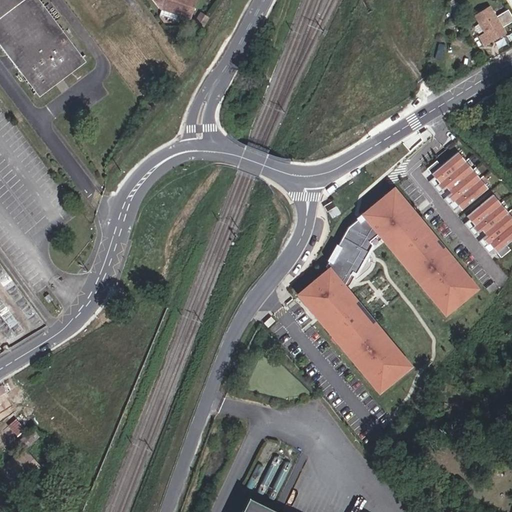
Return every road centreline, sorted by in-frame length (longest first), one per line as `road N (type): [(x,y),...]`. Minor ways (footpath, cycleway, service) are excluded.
road 1 (residential): [(311,176),(305,232),(243,319),(168,511)]
road 2 (tertiary): [(188,151),(164,159),(134,188),(79,309),(51,339),(0,370)]
road 3 (tertiary): [(511,63),(311,176)]
road 4 (track): [(390,0),(398,43),(437,108)]
